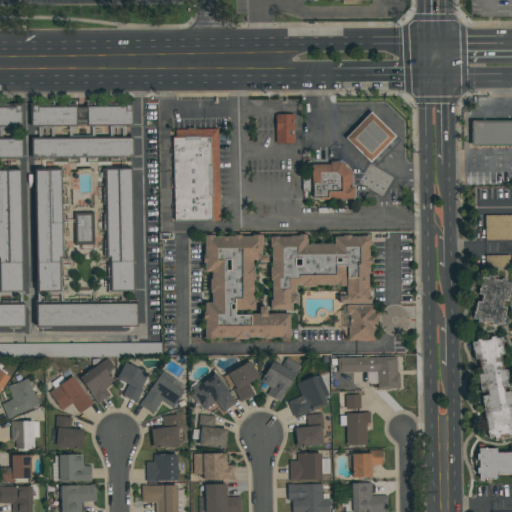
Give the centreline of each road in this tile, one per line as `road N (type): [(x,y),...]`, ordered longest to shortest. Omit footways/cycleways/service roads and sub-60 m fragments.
road 1 (secondary): [(425,78),(432,411),(443,433)]
road 2 (primary): [(0,76),(278,74)]
road 3 (primary): [(275,43),(0,49)]
road 4 (primary): [(436,44),(275,43)]
